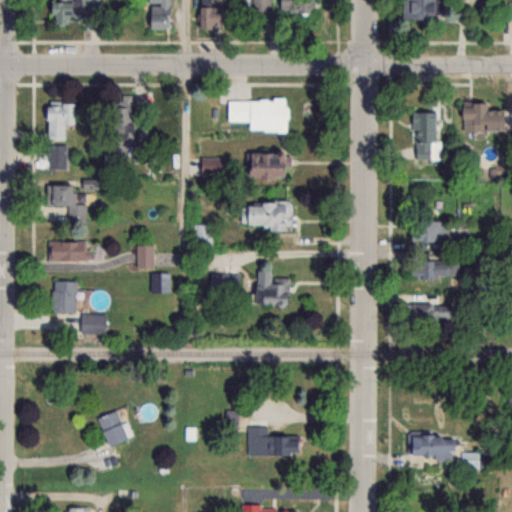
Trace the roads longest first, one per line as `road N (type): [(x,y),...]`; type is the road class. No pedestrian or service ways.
road 1 (residential): [(363,511),(365,0)]
road 2 (residential): [(5,511),(3,0)]
road 3 (residential): [(0,67),(511,65)]
